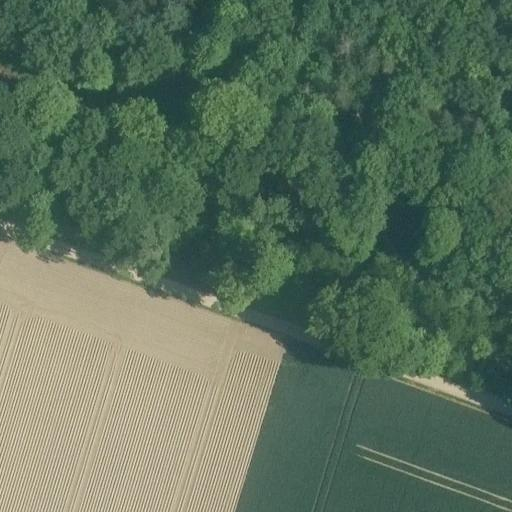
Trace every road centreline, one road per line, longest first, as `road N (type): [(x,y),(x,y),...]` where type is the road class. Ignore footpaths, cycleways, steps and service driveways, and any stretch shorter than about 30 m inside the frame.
road 1 (track): [(0,220),(511,408)]
road 2 (track): [(511,253),(0,71)]
road 3 (track): [(159,125),(202,0)]
